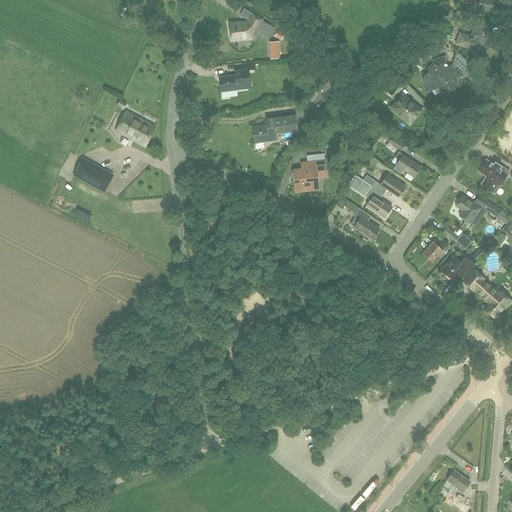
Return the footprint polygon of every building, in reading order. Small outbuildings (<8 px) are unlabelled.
[(492,12),(493,0),(472,0),(479,1),(477,9),(492,12)] [(473,17),(473,15),(474,8),(457,5),(456,14),(473,17)] [(262,21),(263,19),(252,13),(247,22),(240,23),(239,22),(229,23),(231,40),(252,38),(257,30),(270,37),(275,28),(262,21)] [(456,44),(467,48),(482,54),(489,33),(487,32),(490,25),(482,22),(476,22),(471,37),(460,32),(456,44)] [(459,69),(454,66),(451,65),(445,64),(445,56),(441,57),(433,59),(434,62),(429,68),(431,69),(427,76),(429,77),(430,92),(438,87),(441,90),(444,91),(448,91),(451,90),(453,88),(455,85),(456,82),(455,79),(463,75),(461,72),(459,69)] [(235,75),(218,77),(220,92),(237,90),(237,87),(250,86),(250,88),(251,88),(251,86),(249,70),(255,69),(254,63),(242,65),(242,70),(234,71),(235,75)] [(386,84),(382,89),(391,96),(395,91),(404,81),(394,73),(386,84)] [(329,102),(344,92),(338,84),(336,85),(323,94),(329,102)] [(242,91),(225,94),(227,103),(243,99),(242,91)] [(410,124),(422,110),(402,94),(391,108),(410,124)] [(337,105),(339,106),(344,110),(349,104),(342,99),(337,105)] [(147,147),(157,128),(127,113),(117,132),(147,147)] [(276,132),(297,129),(295,115),(266,119),(267,125),(253,127),(255,143),(277,140),(276,132)] [(392,137),(388,142),(401,151),(405,145),(392,137)] [(396,160),(398,161),(395,165),(396,165),(393,169),(401,174),(403,170),(413,177),(420,167),(402,155),(402,154),(398,151),(394,157),(397,159),(396,160)] [(361,164),(369,169),(372,171),(378,161),(368,154),(361,164)] [(104,191),(113,175),(83,159),(74,175),(104,191)] [(301,170),(294,171),(296,191),(310,190),(310,185),(318,184),(317,176),(327,175),(325,159),(308,161),(309,169),(301,170)] [(486,159),(478,171),(486,176),(481,184),(492,192),(498,184),(500,186),(510,172),(505,169),(495,162),(493,164),(486,159)] [(367,175),(363,181),(371,186),(384,194),(387,189),(388,190),(398,197),(405,186),(387,174),(380,184),(375,181),(367,175)] [(363,181),(356,191),(364,196),(370,200),(366,205),(384,217),(391,207),(381,200),(380,199),(384,194),(371,186),(363,181)] [(462,210),(462,211),(459,215),(471,223),(482,207),(474,201),(473,203),(462,195),(455,205),(462,210)] [(379,229),(368,221),(371,216),(360,209),(347,200),(344,206),(357,214),(355,217),(358,219),(353,226),(372,239),(379,229)] [(483,208),(496,217),(506,224),(511,218),(502,211),(488,201),(483,208)] [(454,242),(458,236),(447,227),(443,232),(454,242)] [(432,261),(449,243),(445,240),(439,246),(433,241),(423,253),(432,261)] [(480,249),(473,258),(477,262),(485,253),(480,249)] [(454,256),(441,270),(452,280),(457,274),(460,270),(465,274),(475,263),(467,256),(461,262),(459,260),(454,256)] [(426,280),(431,264),(420,260),(414,275),(426,280)] [(505,296),(504,298),(483,279),(484,278),(474,269),(463,281),(473,290),(474,289),(489,303),(484,308),(494,317),(504,306),(505,307),(511,301),(505,296)] [(462,493),(469,482),(453,470),(446,480),(452,484),(451,486),(462,493)] [(454,496),(449,502),(460,511),(462,511),(467,507),(454,496)]
